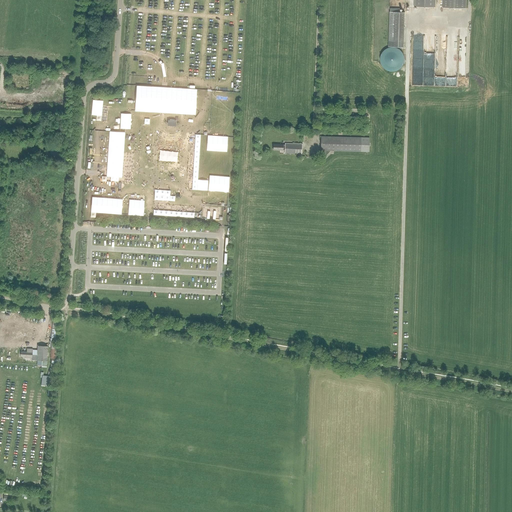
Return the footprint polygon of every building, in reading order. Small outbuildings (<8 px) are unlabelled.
[(414,0),(415,6),(435,7),(435,0),(442,0),(442,7),(464,8),(464,0),(414,0)] [(403,47),(404,12),(400,12),(401,9),(390,9),(388,47),(403,47)] [(404,61),(404,58),(403,55),(402,52),(400,50),(397,48),(394,47),(391,47),(388,48),(386,49),(383,51),(381,53),(380,56),(380,59),(380,62),(381,65),(383,68),(386,70),(388,71),(391,72),(395,71),(398,70),(400,69),(402,66),(404,64),(404,61)] [(369,138),(321,136),(320,155),(326,155),(326,151),(369,152),(369,138)] [(301,154),(302,144),(285,143),(285,145),(283,145),(274,145),(273,150),(285,150),(285,153),(301,154)] [(57,358),(58,338),(60,318),(53,317),(50,337),(50,358),(57,358)] [(46,367),(47,361),(48,346),(38,346),(37,355),(32,355),(32,349),(27,349),(26,352),(20,352),(20,355),(24,356),(23,357),(32,358),(31,360),(42,361),(41,367),(46,367)] [(42,375),(40,385),(47,386),(48,376),(42,375)]
